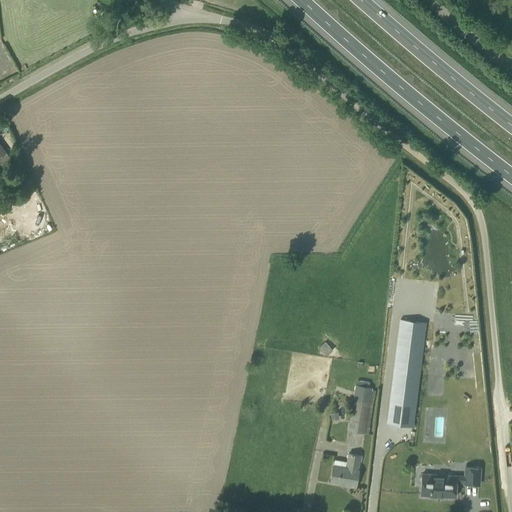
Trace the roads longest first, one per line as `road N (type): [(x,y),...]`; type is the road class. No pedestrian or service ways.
road 1 (unclassified): [(511,511),(484,232),(475,209),(290,47),(260,29),(189,12)]
road 2 (motorway): [(307,0),(511,173)]
road 3 (unclassified): [(0,101),(115,37),(189,12)]
road 4 (motorway): [(511,113),(375,0)]
